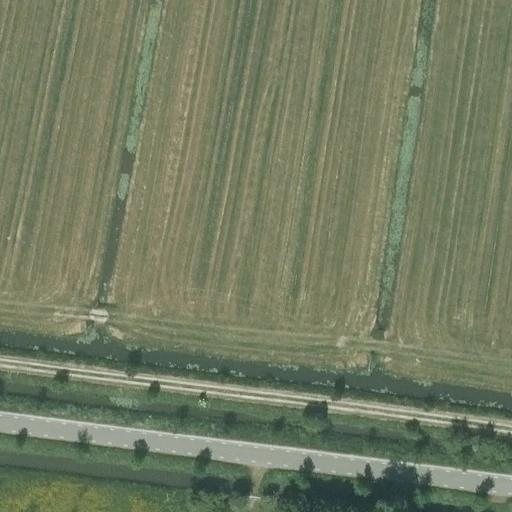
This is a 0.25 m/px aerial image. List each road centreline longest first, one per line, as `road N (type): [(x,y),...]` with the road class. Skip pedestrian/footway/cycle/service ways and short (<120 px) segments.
road 1 (track): [(0,362),(511,429)]
road 2 (tertiary): [(511,487),(0,422)]
